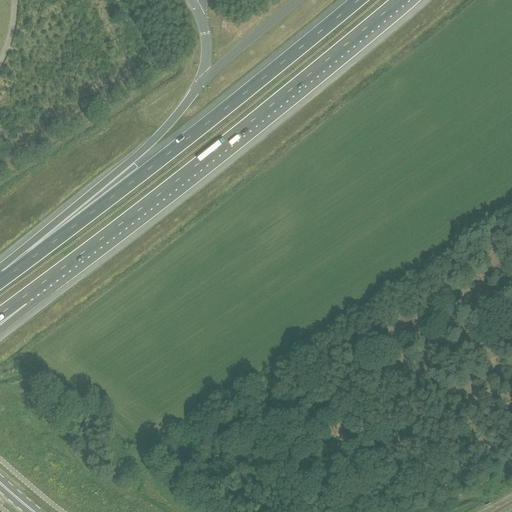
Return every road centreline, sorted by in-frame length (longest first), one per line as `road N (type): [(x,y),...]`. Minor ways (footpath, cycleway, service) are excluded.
road 1 (motorway): [(22,298),(399,0)]
road 2 (motorway): [(358,0),(7,276)]
road 3 (motorway): [(207,78),(164,131),(36,237),(7,276)]
